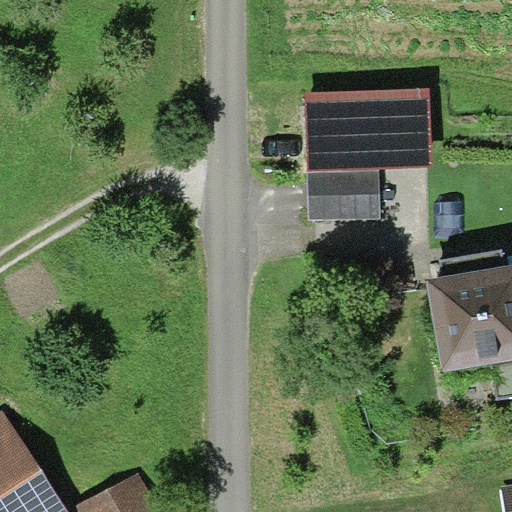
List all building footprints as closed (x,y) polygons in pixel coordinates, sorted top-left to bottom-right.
[(430,87),(307,91),(312,221),(379,218),(377,164),(433,162),(430,87)] [(511,272),(431,285),(444,369),(496,362),(501,396),(511,394),(511,272)] [(0,511),(46,511),(0,440),(0,511)] [(140,511),(128,487),(76,511),(140,511)] [(511,511),(511,489),(502,491),(505,511),(511,511)]
